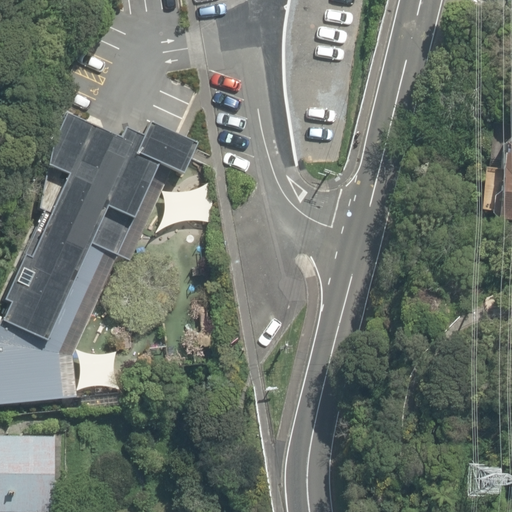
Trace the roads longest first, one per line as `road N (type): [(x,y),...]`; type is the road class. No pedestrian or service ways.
road 1 (residential): [(355,250),(290,204),(267,161),(249,0)]
road 2 (secondary): [(355,250),(307,457),(312,511)]
road 3 (secondary): [(411,0),(355,250)]
